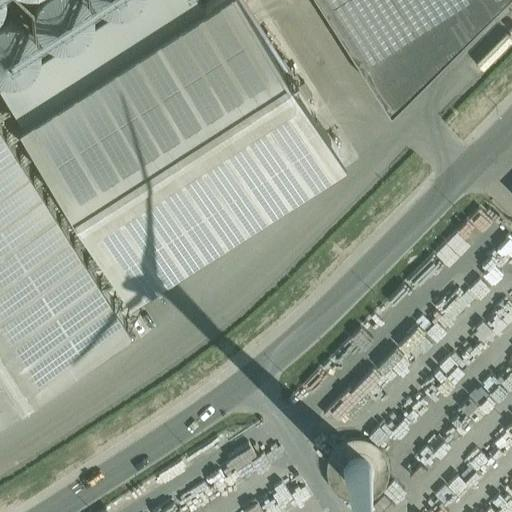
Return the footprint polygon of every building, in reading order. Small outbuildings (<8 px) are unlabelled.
[(0,0),(0,81),(127,0),(0,0)] [(241,0),(211,0),(21,122),(116,271),(143,253),(156,274),(341,156),(241,0)] [(323,0),(388,102),(468,22),(473,27),(499,0),(323,0)] [(0,400),(131,317),(0,111),(0,400)] [(124,271),(131,283),(143,275),(136,263),(124,271)] [(155,292),(159,299),(164,295),(160,289),(155,292)] [(511,313),(477,346),(504,374),(511,366),(511,313)] [(397,421),(424,447),(464,405),(443,384),(415,413),(409,408),(397,421)] [(350,416),(332,417),(335,445),(326,446),(330,493),(353,491),(352,481),(384,478),(380,434),(352,437),(350,416)] [(472,438),(493,459),(511,440),(499,428),(491,419),(472,438)] [(455,478),(454,477),(432,497),(446,511),(494,466),(481,453),(455,478)] [(233,477),(250,511),(252,511),(284,497),(266,460),(233,477)] [(220,511),(238,511),(244,509),(236,493),(216,503),(220,511)] [(199,511),(198,509),(193,511),(181,511),(177,502),(164,508),(166,511),(199,511)]
